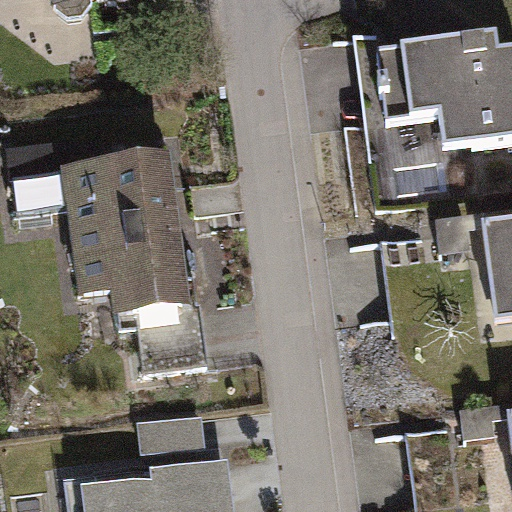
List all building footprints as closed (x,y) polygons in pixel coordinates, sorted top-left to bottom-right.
[(11,0),(14,18),(58,13),(62,40),(167,27),(163,0),(11,0)] [(501,54),(383,67),(390,139),(447,133),(451,169),(511,162),(511,71),(503,72),(501,54)] [(126,344),(199,335),(181,178),(12,198),(17,237),(76,230),(86,316),(122,312),(126,344)] [(511,234),(440,243),(445,276),(493,270),(501,338),(511,336),(511,234)] [(203,422),(139,428),(142,459),(206,453),(203,422)] [(511,423),(466,429),(470,462),(511,456),(511,423)] [(154,484),(83,493),(85,511),(228,511),(226,494),(231,494),(228,463),(153,472),(154,484)]
